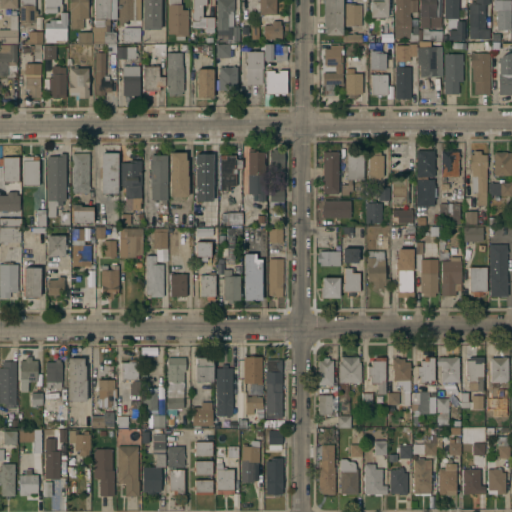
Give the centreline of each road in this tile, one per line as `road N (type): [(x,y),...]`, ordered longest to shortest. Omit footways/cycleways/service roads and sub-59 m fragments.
road 1 (residential): [(304,0),(299,511)]
road 2 (residential): [(0,328),(511,326)]
road 3 (residential): [(0,125),(511,123)]
